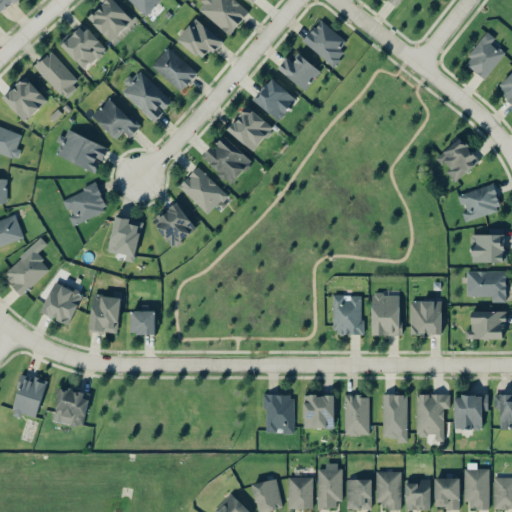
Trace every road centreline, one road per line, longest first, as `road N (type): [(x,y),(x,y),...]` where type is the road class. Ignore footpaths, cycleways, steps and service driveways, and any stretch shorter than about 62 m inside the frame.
road 1 (residential): [(511,363),(97,364),(56,353),(0,321)]
road 2 (residential): [(54,0),(417,63)]
road 3 (residential): [(135,178),(291,0)]
road 4 (residential): [(417,63),(486,120),(511,159)]
